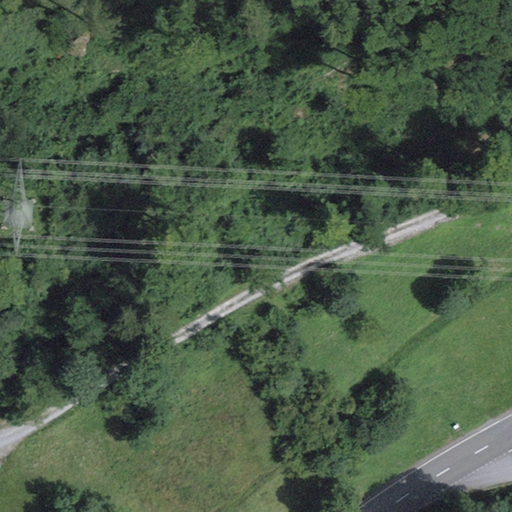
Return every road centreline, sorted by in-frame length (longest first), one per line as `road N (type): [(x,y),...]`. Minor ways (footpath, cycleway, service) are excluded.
road 1 (track): [(0,438),(246,294),(511,183)]
road 2 (secondary): [(379,511),(511,432)]
